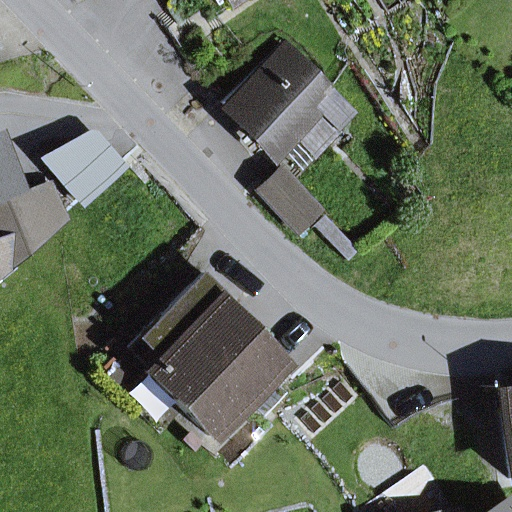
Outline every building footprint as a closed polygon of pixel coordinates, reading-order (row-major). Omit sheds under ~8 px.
[(353,114),(282,43),(221,104),(269,152),(290,132),(312,155),(353,114)] [(96,140),(46,165),(78,202),(119,167),(96,140)] [(0,193),(17,187),(0,142),(0,193)] [(296,233),(318,212),(279,170),(256,191),(296,233)] [(46,187),(0,203),(0,233),(3,241),(9,259),(58,219),(46,187)] [(0,241),(0,266),(9,259),(3,241),(0,241)] [(144,373),(208,437),(243,403),(267,380),(281,366),(253,338),(240,325),(246,319),(201,274),(126,348),(148,369),(144,373)] [(253,338),(259,332),(246,319),(240,325),(253,338)] [(243,403),(257,417),(281,394),(267,380),(243,403)] [(511,389),(498,391),(509,480),(511,479),(511,389)]
